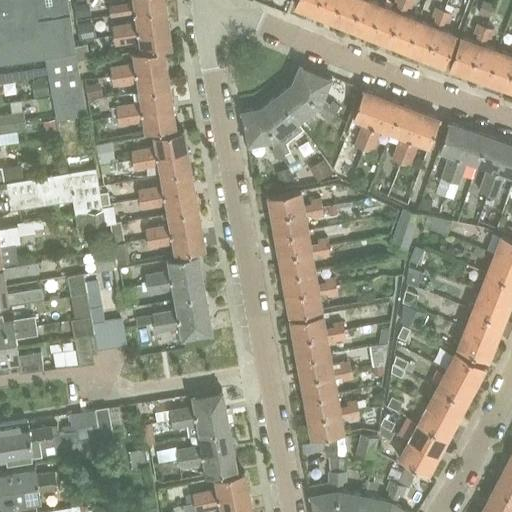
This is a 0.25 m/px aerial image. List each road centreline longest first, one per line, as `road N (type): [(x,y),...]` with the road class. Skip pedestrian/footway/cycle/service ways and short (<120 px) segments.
road 1 (residential): [(293,511),(204,10)]
road 2 (residential): [(511,123),(204,10)]
road 3 (residential): [(511,376),(440,511)]
